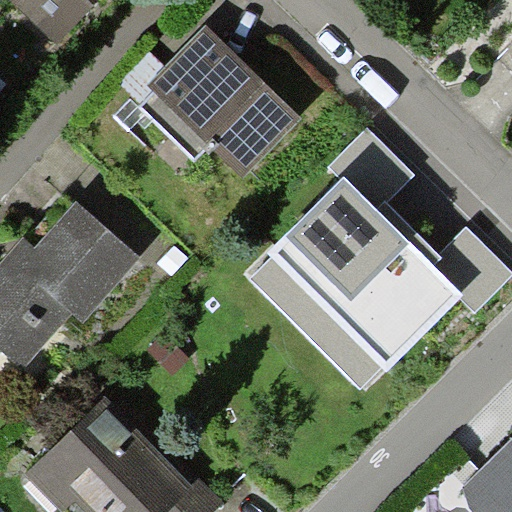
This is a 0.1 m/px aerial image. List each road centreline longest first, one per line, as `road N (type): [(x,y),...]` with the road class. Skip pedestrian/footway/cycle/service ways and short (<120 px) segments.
road 1 (residential): [(315,0),(511,184)]
road 2 (residential): [(340,511),(511,337)]
